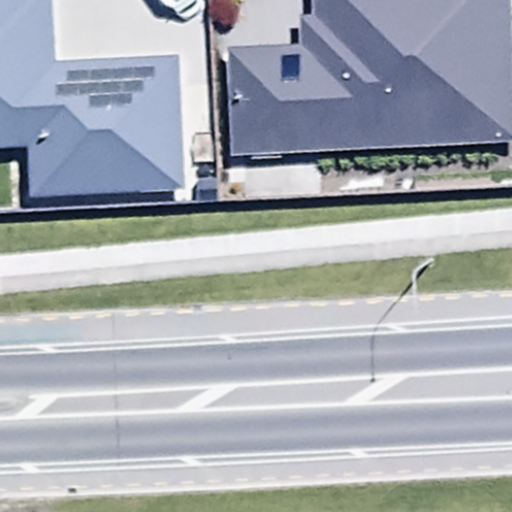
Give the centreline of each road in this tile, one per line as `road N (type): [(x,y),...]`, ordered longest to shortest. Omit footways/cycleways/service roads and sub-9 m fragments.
road 1 (trunk): [(219,406),(511,388)]
road 2 (trunk): [(219,406),(0,446)]
road 3 (trunk): [(0,379),(219,406)]
